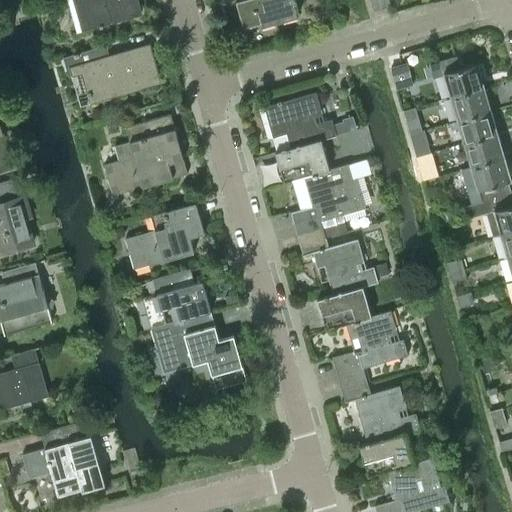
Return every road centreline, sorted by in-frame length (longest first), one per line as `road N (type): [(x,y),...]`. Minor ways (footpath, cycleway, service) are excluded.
road 1 (residential): [(318,466),(205,91)]
road 2 (residential): [(205,91),(510,0)]
road 3 (residential): [(318,466),(143,511)]
